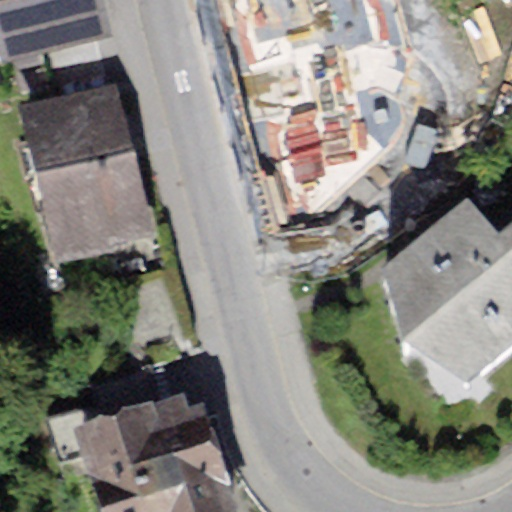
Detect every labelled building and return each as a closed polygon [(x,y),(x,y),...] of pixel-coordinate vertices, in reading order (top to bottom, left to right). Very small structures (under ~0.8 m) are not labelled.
[(104,0),(0,0),(0,73),(115,48),(104,0)] [(400,0),(282,0),(254,8),(299,181),(439,144),(400,0)] [(162,251),(123,95),(18,121),(57,277),(162,251)] [(511,235),(479,198),(383,281),(478,390),(511,359),(511,235)] [(162,396),(84,421),(113,511),(255,511),(230,437),(181,455),(162,396)]
